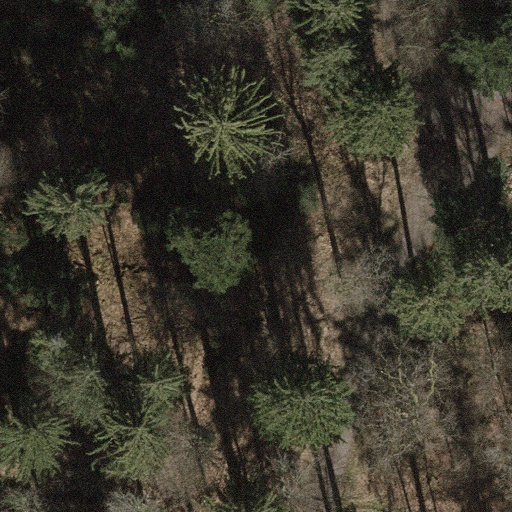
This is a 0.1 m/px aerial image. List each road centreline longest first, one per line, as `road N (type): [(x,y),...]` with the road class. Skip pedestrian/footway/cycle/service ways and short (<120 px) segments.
road 1 (track): [(511,111),(482,133),(396,258),(314,511)]
road 2 (track): [(460,165),(385,0)]
